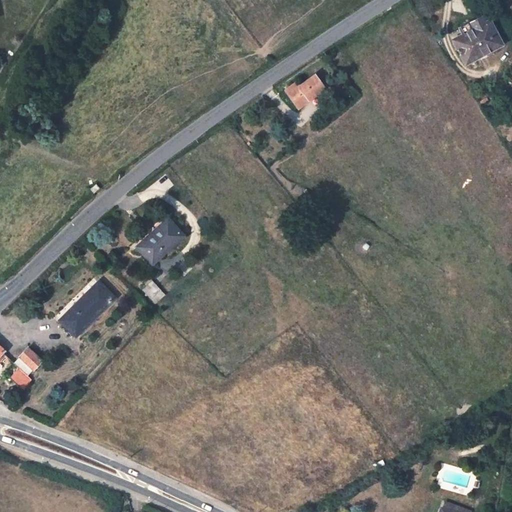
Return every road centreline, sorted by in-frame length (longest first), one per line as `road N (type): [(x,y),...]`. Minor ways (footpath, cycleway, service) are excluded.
road 1 (tertiary): [(389,0),(128,181),(0,298)]
road 2 (secondary): [(0,433),(201,511)]
